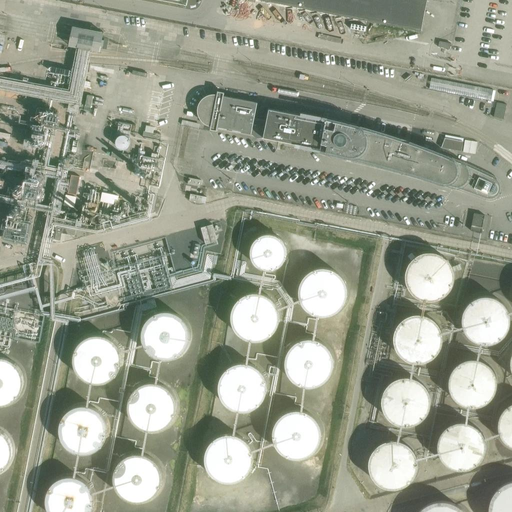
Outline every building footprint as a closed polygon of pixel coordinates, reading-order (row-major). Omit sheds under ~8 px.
[(259,0),(421,32),(427,0),(259,0)] [(73,27),(69,47),(79,49),(90,51),(100,53),(104,33),(73,27)] [(494,91),(432,78),(429,91),(492,103),(494,91)] [(199,109),(199,111),(199,112),(200,114),(200,116),(201,117),(201,119),(202,120),(204,121),(205,122),(206,123),(208,124),(209,125),(211,125),(211,127),(218,129),(218,128),(219,128),(227,130),(232,131),(233,131),(241,132),(241,133),(252,135),(257,139),(263,138),(320,149),(321,149),(321,150),(332,152),(343,155),(352,157),(364,160),(369,161),(374,163),(379,164),(384,165),(389,167),(394,168),(399,169),(404,171),(409,172),(413,174),(418,175),(422,176),(427,178),(432,179),(436,181),(441,182),(445,184),(450,185),(454,187),(458,188),(462,189),(466,191),(470,192),(474,194),(478,195),(482,196),(486,198),(487,198),(488,199),(489,199),(491,199),(492,199),(493,198),(494,198),(495,197),(496,197),(497,196),(498,195),(499,194),(499,193),(500,192),(500,191),(500,189),(500,188),(500,187),(500,186),(499,185),(499,183),(498,182),(498,181),(497,181),(496,180),(495,179),(494,179),(490,177),(486,175),(482,173),(478,171),(474,169),(470,168),(466,166),(462,164),(458,162),(451,159),(444,156),(437,154),(430,151),(423,148),(416,145),(408,143),(401,140),(394,138),(387,136),(379,133),(372,131),(364,129),(357,127),(349,125),(341,123),(334,121),(326,120),(322,119),(269,109),(266,121),(255,118),(258,103),(238,99),(224,96),(224,95),(217,94),(217,96),(215,96),(213,96),(212,96),(210,97),(208,97),(207,98),(205,99),(204,100),(203,101),(202,102),(201,104),(200,106),(200,107),(199,109)] [(495,117),(505,118),(507,104),(497,102),(495,117)] [(354,111),(351,126),(386,132),(388,118),(354,111)] [(144,131),(143,137),(160,140),(161,135),(144,131)] [(445,138),(441,148),(461,152),(463,142),(445,138)] [(476,153),(478,142),(466,140),(464,151),(476,153)] [(129,161),(130,155),(112,151),(111,157),(129,161)] [(80,176),(72,175),(68,192),(76,194),(80,176)] [(190,179),(189,185),(200,188),(201,181),(190,179)] [(115,195),(102,193),(100,202),(114,205),(115,195)] [(189,201),(206,204),(207,198),(190,194),(189,201)] [(481,233),(484,216),(474,214),(470,231),(481,233)] [(76,236),(76,230),(57,227),(55,239),(61,241),(62,234),(76,236)] [(287,254),(287,250),(287,246),(286,243),(284,240),(282,237),(279,235),(276,233),(273,232),(269,231),(266,231),(262,232),(259,234),(256,236),(254,238),(252,241),(250,245),(250,248),(250,252),(250,255),(252,259),(253,262),(256,264),(259,266),(262,268),(266,269),(269,269),(273,268),(276,267),(279,265),(282,263),(284,260),(286,257),(287,254)] [(454,275),(453,269),(452,265),(450,261),(446,257),(442,254),(439,252),(434,250),(430,250),(424,250),(420,251),(416,254),(412,257),(409,260),(406,264),(405,269),(404,274),(404,278),(405,283),(408,287),(410,291),(415,295),(419,297),(424,299),(428,299),(431,299),(437,298),(442,296),(446,293),(449,289),(452,284),(453,280),(454,275)] [(348,294),(348,289),(348,284),(347,280),(344,275),(341,271),(338,268),(333,266),(329,264),(324,264),(319,264),(315,265),(310,267),(306,270),(303,273),(300,277),(298,282),(297,287),(297,291),(298,296),(300,301),(303,305),(306,308),(310,311),(314,313),(319,314),(324,314),(329,314),(333,312),(338,310),(341,307),(344,303),(347,299),(348,294)] [(279,318),(280,313),(279,309),(278,304),(276,300),(273,296),(269,293),(265,291),(261,290),(256,289),(252,289),(247,290),(243,292),(239,295),(236,298),(233,302),(232,306),(231,311),(231,316),(232,320),(233,325),(236,328),(239,332),(243,334),(247,336),(252,338),(256,338),(261,337),(265,336),(269,333),(273,330),(276,327),(278,322),(279,318)] [(511,317),(511,316),(510,312),(509,307),(507,303),(504,299),(500,296),(497,293),(491,291),(486,290),(480,291),(476,292),(472,294),(468,297),(465,300),(462,305),(460,310),(459,316),(460,320),(461,325),(463,330),(466,333),(470,337),(474,339),(479,341),(484,342),(489,341),(493,340),(498,338),(502,335),(505,332),(508,327),(510,322),(511,317)] [(37,320),(37,317),(36,313),(34,311),(33,309),(30,306),(27,305),(24,304),(21,304),(16,305),(14,306),(12,307),(10,309),(8,311),(7,314),(6,316),(6,320),(6,323),(7,325),(8,328),(10,330),(12,332),(15,334),(17,335),(20,335),(24,335),(27,334),(30,333),(32,331),(34,329),(36,326),(37,323),(37,320)] [(190,336),(190,332),(190,327),(188,323),(186,319),(183,315),(180,312),(176,310),(171,308),(167,308),(162,308),(158,309),(154,311),(150,313),(147,317),(144,321),(142,325),(141,330),(141,334),(142,339),(144,343),(147,347),(150,350),(154,353),(158,355),(162,356),(167,356),(172,355),(176,354),(180,352),(183,349),(186,345),(188,341),(190,336)] [(440,336),(440,332),(439,327),(436,322),(433,318),(430,315),(426,314),(422,312),(417,311),(412,312),(407,313),(403,315),(399,318),(396,322),(394,326),(392,331),(392,335),(392,340),(394,345),(396,348),(399,352),(402,355),(407,358),(411,359),(416,360),(420,359),(425,358),(429,356),(433,353),(436,349),(438,345),(440,341),(440,336)] [(121,356),(121,351),(119,346),(117,342),(114,339),(110,335),(107,333),(102,332),(98,331),(92,332),(88,333),(84,335),(80,339),(77,342),(75,346),(73,350),(73,355),(73,360),(74,365),(76,369),(79,372),(83,376),(88,378),(92,380),(96,380),(102,380),(107,378),(110,376),(114,373),(117,370),(119,366),(121,361),(121,356)] [(334,365),(334,360),(334,355),(332,351),(330,347),(327,343),(324,340),(319,338),(315,336),(310,335),(306,336),(301,337),(297,339),(293,341),(290,345),(287,349),(285,353),(284,358),(284,362),(285,367),(287,371),(290,375),(293,379),(297,382),(301,383),(306,385),(310,385),(315,384),(319,383),(324,380),(327,377),(330,373),(332,369),(334,365)] [(25,378),(24,373),(23,368),(21,364),(18,361),(14,357),(9,355),(5,354),(2,353),(0,353),(0,402),(5,402),(9,401),(14,398),(17,395),(21,391),(23,388),(24,383),(25,378)] [(498,380),(498,379),(497,375),(496,370),(493,365),(490,361),(486,358),(483,356),(478,355),(473,354),(468,354),(463,356),(459,357),(455,361),(452,364),(449,369),(448,374),(447,379),(447,383),(449,388),(451,392),(454,396),(457,400),(462,402),(468,404),(472,404),(477,404),(482,402),(486,400),(490,397),(493,393),(495,389),(497,384),(498,380)] [(267,389),(268,384),(267,380),(266,375),(264,371),(261,368),(258,365),(254,362),(250,361),(245,360),(241,360),(236,361),(232,362),(228,365),(225,368),(222,371),(220,375),(219,380),(218,384),(219,389),(220,393),(222,397),(225,401),(228,404),(232,406),(236,408),(241,409),(245,409),(250,408),(254,406),(258,404),(261,401),(264,397),(266,393),(267,389)] [(430,399),(430,398),(430,393),(428,388),(425,383),(422,380),(418,377),(414,375),(410,374),(404,373),(399,374),(395,376),(390,378),(386,381),(384,385),(382,389),(380,394),(380,399),(380,403),(382,408),(385,413),(387,416),(390,419),(395,421),(399,423),(404,423),(407,423),(413,422),(418,420),(422,417),(425,414),(428,409),(430,404),(430,399)] [(176,408),(177,403),(176,399),(175,394),(173,390),(170,387),(166,384),(162,381),(158,380),(154,379),(149,379),(145,380),(140,382),(137,385),(134,388),(131,392),(129,396),(129,401),(129,405),(129,410),(131,414),(134,418),(137,421),(140,424),(145,426),(149,427),(154,427),(158,426),(162,425),(166,423),(170,420),(173,416),(175,412),(176,408)] [(511,398),(508,401),(505,403),(501,407),(499,411),(498,416),(497,421),(497,425),(499,430),(501,434),(504,439),(508,442),(511,444),(511,443),(511,398)] [(108,427),(108,426),(107,422),(106,417),(103,413),(100,409),(97,406),(92,404),(88,403),(83,402),(77,403),(73,404),(70,406),(66,409),(63,413),(61,417),(60,422),(59,426),(60,431),(61,436),(63,439),(66,443),(70,446),(74,449),(78,450),(82,450),(86,450),(91,449),(96,447),(100,444),(103,440),(106,436),(107,431),(108,427)] [(322,436),(322,431),(322,426),(320,422),(318,418),(315,414),(312,411),(308,408),(303,406),(299,406),(294,406),(289,407),(285,408),(281,411),(277,414),(275,418),(273,422),(271,426),(271,431),(271,436),(273,440),(275,445),(278,448),(281,452),(285,454),(290,456),(294,457),(299,457),(304,456),(308,454),(312,452),(315,448),(318,445),(320,440),(322,436)] [(482,445),(481,440),(480,435),(478,432),(475,429),(471,426),(468,424),(465,423),(459,422),(454,423),(450,425),(446,427),(443,429),(441,433),(439,437),(438,440),(437,445),(438,449),(439,453),(441,457),(444,461),(448,464),(452,465),(455,466),(460,467),(464,466),(469,465),(472,463),(475,461),(478,457),(480,453),(481,450),(482,445)] [(14,449),(14,448),(13,443),(12,438),(10,434),(7,431),(3,427),(0,425),(0,470),(2,470),(6,466),(9,463),(12,458),(13,453),(14,449)] [(253,459),(254,454),(253,449),(252,445),(250,441),(247,437),(243,434),(239,432),(235,430),(230,430),(226,430),(221,431),(217,433),(213,436),(210,439),(208,443),(206,447),(205,452),(205,456),(206,461),(208,465),(210,469),(213,472),(217,475),(221,477),(226,478),(231,478),(235,478),(239,476),(243,474),(247,471),(250,467),(252,463),(253,459)] [(417,461),(416,456),(415,451),(412,447),(409,442),(404,439),(400,437),(394,436),(391,436),(386,437),(383,438),(378,441),(374,444),(371,447),(369,452),(368,456),(367,461),(368,466),(369,470),(371,474),(374,477),(378,481),(383,484),(386,485),(391,486),(396,485),(401,484),(406,482),(409,479),(412,475),(415,471),(416,466),(417,461)] [(164,478),(164,477),(164,472),(162,467),(160,464),(158,460),(155,457),(150,454),(145,452),(139,451),(134,452),(129,453),(125,455),(121,458),(118,461),(115,466),(113,471),(112,476),(113,481),(114,486),(116,490),(119,494),(122,497),(127,500),(132,502),(137,503),(143,503),(148,501),(152,499),(156,496),(159,493),(162,488),(164,483),(164,478)] [(94,497),(93,492),(92,488),(90,484),(87,480),(84,477),(79,475),(74,473),(70,472),(65,473),(60,474),(57,476),(53,479),(50,482),(47,486),(46,491),(45,496),(45,501),(46,505),(48,510),(49,511),(88,511),(89,511),(92,507),(93,502),(94,497)] [(511,511),(511,477),(508,479),(503,481),(498,485),(494,491),(491,496),(489,503),(489,508),(489,511),(511,511)] [(468,511),(466,509),(462,504),(457,501),(451,498),(446,497),(440,497),(434,498),(429,500),(423,503),(420,506),(416,511),(415,511),(468,511)]
